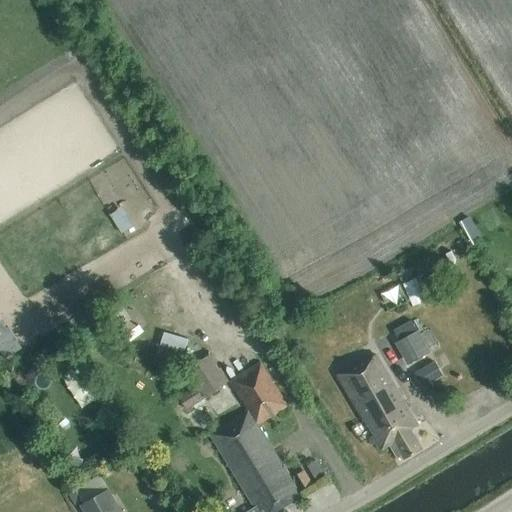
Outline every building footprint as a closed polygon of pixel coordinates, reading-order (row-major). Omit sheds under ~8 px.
[(466,233),(473,230),(466,219),(459,223),(466,233)] [(136,300),(114,309),(125,334),(147,325),(136,300)] [(412,320),(393,330),(399,340),(417,330),(412,320)] [(183,360),(190,336),(164,329),(157,353),(183,360)] [(407,365),(429,353),(418,331),(396,343),(407,365)] [(423,449),(411,428),(418,424),(375,353),(336,376),(381,450),(390,445),(398,457),(403,454),(406,459),(423,449)] [(204,398),(227,384),(211,355),(187,370),(204,398)] [(421,385),(443,372),(435,358),(413,371),(421,385)] [(286,511),(284,509),(302,498),(257,426),(287,407),(259,362),(228,381),(247,412),(209,436),(255,508),(249,511),(286,511)] [(83,461),(66,457),(63,470),(80,474),(83,461)] [(84,511),(123,511),(109,488),(81,505),(84,511)]
